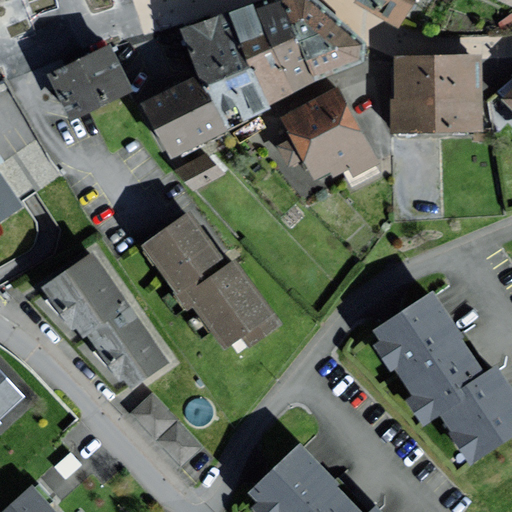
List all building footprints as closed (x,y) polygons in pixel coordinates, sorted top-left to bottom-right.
[(280,0),(279,1),(255,12),(293,92),(315,82),(318,80),(280,0)] [(335,25),(303,0),(280,0),(318,80),(366,58),(360,44),(335,25)] [(413,0),(358,0),(400,23),(413,0)] [(269,103),(291,93),(293,92),(255,12),(251,2),(238,9),(227,13),(269,103)] [(226,124),(236,119),(269,103),(227,13),(208,22),(183,34),(202,74),(226,124)] [(110,47),(52,75),(72,118),(130,90),(110,47)] [(480,108),(479,57),(398,58),(398,71),(399,129),(480,128),(480,108)] [(229,132),(226,124),(202,74),(172,88),(141,102),(168,160),(229,132)] [(378,165),(338,89),(281,118),(300,154),(315,183),(348,166),(354,178),(360,175),(378,165)] [(221,178),(211,156),(179,173),(190,194),(221,178)] [(0,220),(23,205),(0,172),(0,220)] [(235,259),(227,265),(190,213),(144,245),(181,297),(177,300),(187,314),(196,307),(226,350),(240,340),(247,349),(281,324),(235,259)] [(83,339),(88,336),(98,349),(93,353),(117,386),(125,380),(131,388),(169,361),(129,306),(91,254),(44,289),(53,301),(49,305),(70,334),(76,330),(83,339)] [(511,390),(497,365),(483,374),(433,294),(372,331),(380,344),(374,347),(391,375),(397,371),(415,400),(409,404),(424,428),(439,419),(469,467),(511,440),(511,390)] [(0,415),(21,397),(0,373),(0,415)] [(178,464),(204,441),(154,385),(128,409),(178,464)] [(381,511),(374,505),(366,511),(358,511),(335,489),(340,485),(300,445),(252,493),(261,501),(255,508),(259,511),(381,511)] [(56,511),(34,486),(3,511),(56,511)]
